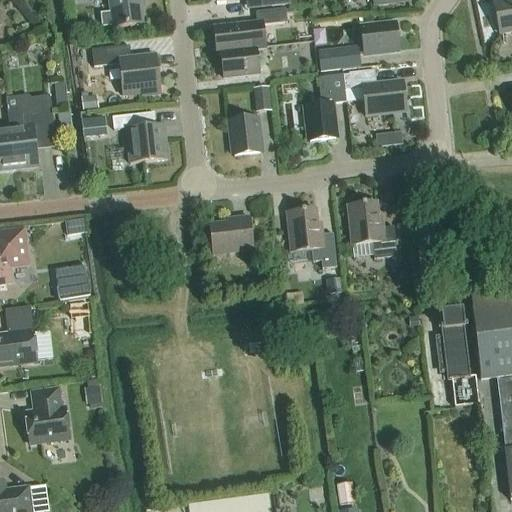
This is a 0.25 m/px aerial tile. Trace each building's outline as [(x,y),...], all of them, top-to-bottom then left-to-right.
[(108,0),(113,30),(143,27),(140,1),(143,1),(143,0),(108,0)] [(253,0),(255,13),(291,8),(290,7),(289,0),(253,0)] [(500,36),(511,33),(511,0),(494,4),(500,36)] [(287,25),(286,15),(293,14),(293,10),(256,15),(257,25),(263,25),(263,28),(287,25)] [(266,49),(263,28),(263,25),(257,25),(214,30),(217,56),(221,56),(221,55),(252,52),(252,51),(256,51),(266,49)] [(364,57),(399,53),(396,26),(361,30),(364,57)] [(104,51),(91,53),(93,70),(105,69),(119,67),(123,99),(142,96),(142,99),(160,97),(156,57),(131,60),(129,48),(104,51)] [(321,75),(360,70),(358,49),(319,53),(321,75)] [(252,52),(221,55),(221,56),(224,81),(259,77),(256,51),(252,51),(252,52)] [(403,86),(376,89),(375,73),(348,76),(349,77),(343,77),(345,93),(362,91),(365,117),(406,113),(403,86)] [(332,107),(346,105),(345,93),(343,77),(318,80),(321,107),(305,109),(310,145),(336,142),(332,107)] [(63,87),(54,88),(57,109),(67,108),(67,103),(65,87),(63,87)] [(267,91),(254,92),(256,115),(269,113),(267,91)] [(97,98),(81,101),(83,113),(98,111),(97,98)] [(7,113),(9,131),(14,172),(37,169),(35,152),(55,150),(51,112),(22,116),(18,112),(7,113)] [(130,167),(168,162),(165,137),(161,138),(160,127),(155,128),(154,115),(112,120),(113,133),(126,131),(130,167)] [(70,117),(58,118),(59,134),(72,133),(70,117)] [(256,120),(230,123),(234,159),(260,156),(256,120)] [(0,173),(14,172),(9,131),(0,132),(0,173)] [(393,137),(377,139),(378,149),(395,147),(393,137)] [(397,259),(394,229),(380,231),(377,205),(347,209),(351,248),(373,246),(374,262),(397,259)] [(313,265),(321,264),(322,272),(337,270),(333,236),(319,238),(316,212),(286,216),(291,255),(312,253),(313,265)] [(82,220),(64,223),(66,238),(84,235),(82,220)] [(235,225),(210,228),(213,258),(253,254),(249,220),(235,221),(235,225)] [(0,285),(9,285),(8,272),(26,269),(24,249),(22,234),(0,236),(0,285)] [(83,267),(53,272),(58,303),(88,298),(83,267)] [(327,296),(342,295),(341,281),(326,282),(327,296)] [(301,293),(285,295),(286,307),(302,305),(301,293)] [(510,503),(511,502),(511,294),(471,300),(481,383),(497,381),(506,453),(504,453),(510,503)] [(72,324),(86,322),(83,304),(70,306),(72,324)] [(464,330),(465,330),(463,313),(441,316),(443,333),(444,340),(437,341),(441,374),(448,374),(449,383),(451,382),(470,380),(470,379),(464,330)] [(418,319),(409,320),(410,329),(419,328),(418,319)] [(7,339),(0,340),(0,366),(36,363),(32,323),(6,326),(7,339)] [(269,355),(268,345),(248,347),(249,357),(269,355)] [(84,391),(86,407),(89,407),(90,412),(102,410),(98,382),(87,383),(88,390),(84,391)] [(35,415),(25,416),(29,447),(69,441),(65,411),(60,412),(57,393),(32,396),(35,415)] [(31,511),(29,490),(5,493),(4,483),(0,484),(0,511),(31,511)] [(351,485),(336,488),(339,508),(354,506),(351,485)] [(272,511),(270,497),(256,499),(257,511),(272,511)] [(257,511),(256,499),(243,501),(244,511),(257,511)] [(244,511),(243,501),(229,503),(230,511),(244,511)] [(230,511),(229,503),(216,504),(216,511),(230,511)]
